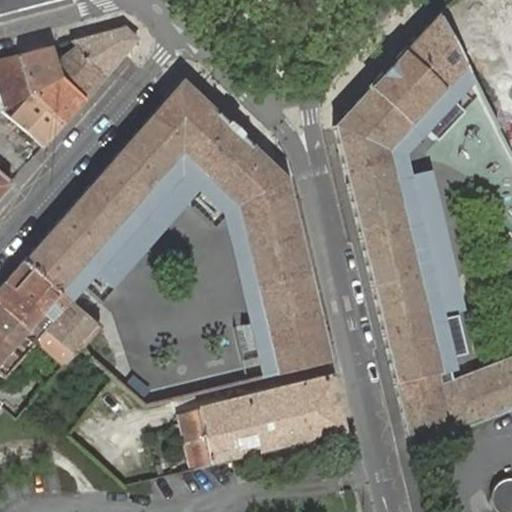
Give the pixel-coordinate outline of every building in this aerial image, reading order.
[(0,0),(0,14),(56,0),(0,0)] [(511,356),(452,380),(439,385),(385,151),(463,68),(436,15),(332,126),(409,450),(448,435),(511,408),(511,356)] [(124,28),(70,41),(74,47),(86,62),(104,77),(137,39),(124,28)] [(17,55),(29,96),(61,77),(56,61),(52,46),(17,55)] [(56,61),(61,77),(85,99),(104,77),(86,62),(74,47),(56,61)] [(0,59),(0,103),(2,112),(29,96),(17,55),(0,59)] [(29,96),(62,125),(85,99),(61,77),(29,96)] [(180,81),(22,260),(57,291),(152,184),(179,153),(234,204),(284,176),(180,81)] [(2,112),(43,146),(62,125),(29,96),(2,112)] [(0,173),(0,195),(11,183),(0,173)] [(234,204),(274,374),(327,362),(284,176),(234,204)] [(0,285),(0,377),(2,379),(34,342),(68,301),(22,260),(0,285)] [(34,342),(62,367),(79,348),(97,328),(68,303),(34,342)] [(174,411),(188,470),(344,431),(331,377),(174,411)] [(511,511),(511,479),(510,480),(504,481),(498,483),(494,488),(491,494),(491,500),(492,506),(496,511),(497,511),(511,511)]
